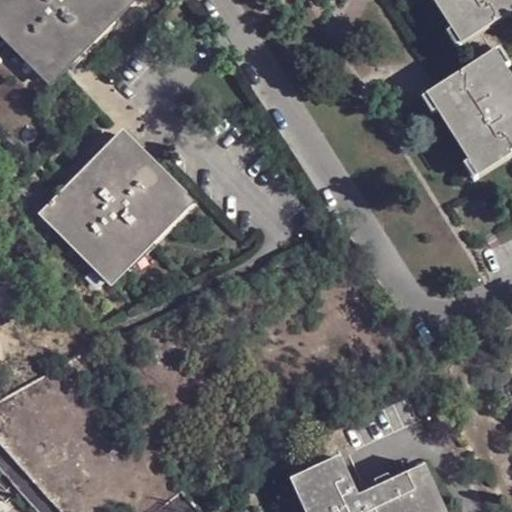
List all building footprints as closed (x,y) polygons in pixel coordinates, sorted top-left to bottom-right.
[(0,0),(0,32),(49,81),(117,12),(104,0),(0,0)] [(511,0),(436,0),(455,31),(465,47),(511,16),(511,0)] [(459,51),(465,47),(455,31),(448,35),(459,51)] [(502,51),(496,54),(506,70),(511,65),(502,51)] [(472,162),(481,179),(511,159),(511,79),(506,70),(496,54),(430,96),(438,112),(472,162)] [(433,116),(438,112),(430,96),(423,100),(433,116)] [(188,203),(120,135),(53,203),(121,271),(188,203)] [(474,183),(481,179),(472,162),(466,167),(474,183)] [(447,511),(427,467),(361,496),(342,457),(292,480),(306,511),(447,511)]
